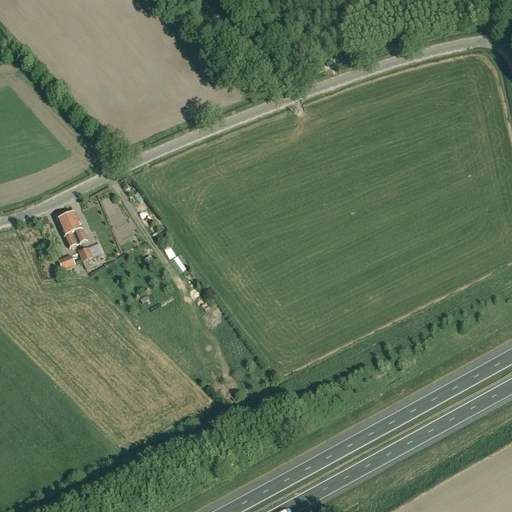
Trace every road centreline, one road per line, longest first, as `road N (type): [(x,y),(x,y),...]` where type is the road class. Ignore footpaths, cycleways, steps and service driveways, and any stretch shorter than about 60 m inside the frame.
road 1 (unclassified): [(0,223),(293,96),(417,54),(505,37)]
road 2 (motorway): [(511,354),(227,511)]
road 3 (motorway): [(281,511),(511,387)]
